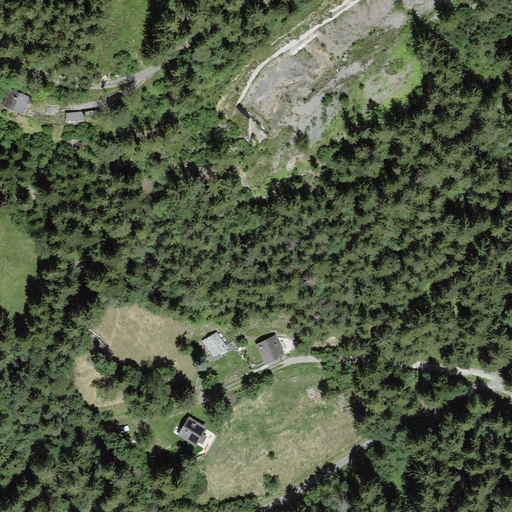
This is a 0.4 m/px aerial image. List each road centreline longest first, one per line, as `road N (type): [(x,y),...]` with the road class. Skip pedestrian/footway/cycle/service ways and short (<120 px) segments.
road 1 (residential): [(170,417),(298,361),(482,376),(504,391)]
road 2 (track): [(298,361),(399,319),(503,220),(511,196)]
road 3 (unclassified): [(504,391),(480,387),(437,400),(260,511)]
